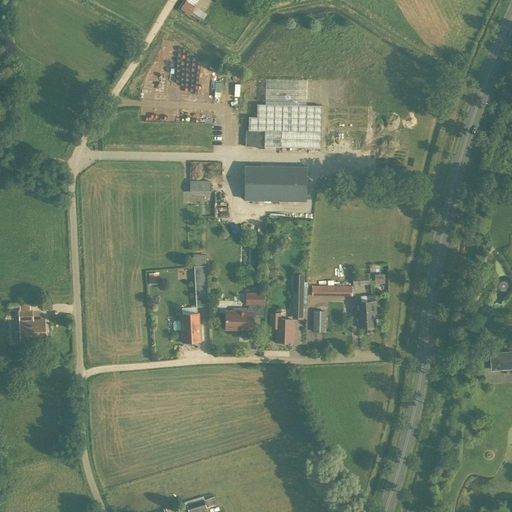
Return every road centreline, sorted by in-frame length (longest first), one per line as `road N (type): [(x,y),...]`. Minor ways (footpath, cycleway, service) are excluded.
road 1 (primary): [(383,511),(418,386),(460,159),(511,17)]
road 2 (unclassified): [(102,511),(85,465),(71,162),(120,79)]
road 3 (track): [(78,374),(378,356)]
